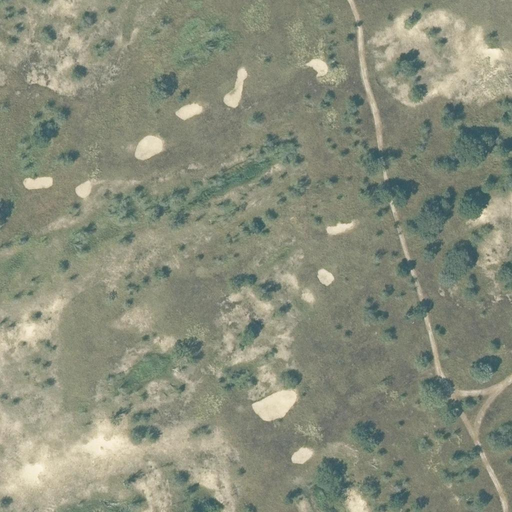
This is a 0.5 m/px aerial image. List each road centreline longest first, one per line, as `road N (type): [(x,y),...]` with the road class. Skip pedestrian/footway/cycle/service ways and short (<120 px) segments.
road 1 (track): [(448,388),(385,179),(350,0)]
road 2 (track): [(505,511),(448,388)]
